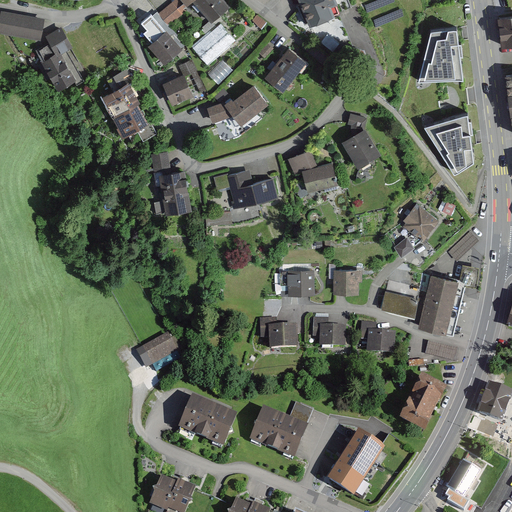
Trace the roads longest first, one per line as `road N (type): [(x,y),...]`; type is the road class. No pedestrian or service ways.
road 1 (residential): [(242,0),(351,86),(297,142),(196,170),(118,0)]
road 2 (residential): [(346,511),(238,468),(205,469),(157,445),(156,424),(178,398)]
road 3 (primary): [(480,0),(501,249)]
road 4 (primary): [(483,351),(414,489)]
road 5 (residential): [(117,0),(78,16),(0,6)]
